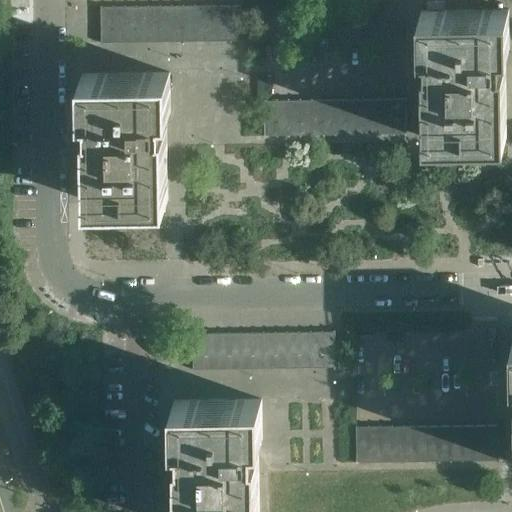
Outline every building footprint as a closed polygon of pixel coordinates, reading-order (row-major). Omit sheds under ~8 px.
[(196,27),(196,5),(184,6),(184,27),(196,27)] [(207,27),(207,5),(196,5),(196,27),(207,27)] [(219,27),(219,5),(207,5),(207,27),(219,27)] [(231,27),(231,5),(219,5),(219,27),(231,27)] [(244,26),(243,5),(231,5),(231,27),(244,26)] [(114,29),(114,6),(101,7),(101,29),(114,29)] [(126,28),(125,6),(114,6),(114,29),(126,28)] [(137,28),(137,6),(125,6),(126,28),(137,28)] [(149,28),(149,6),(137,6),(137,28),(149,28)] [(161,28),(160,6),(149,6),(149,28),(161,28)] [(172,28),(172,6),(160,6),(161,28),(172,28)] [(184,27),(184,6),(172,6),(172,28),(184,27)] [(507,137),(506,64),(497,64),(497,50),(509,49),(509,9),(421,10),(421,49),(428,49),(429,65),(426,65),(427,138),(507,137)] [(244,39),(244,26),(231,27),(231,39),(244,39)] [(184,40),(184,27),(172,28),(173,40),(184,40)] [(196,40),(196,27),(184,27),(184,40),(196,40)] [(208,40),(207,27),(196,27),(196,40),(208,40)] [(219,40),(219,27),(207,27),(208,40),(219,40)] [(231,39),(231,27),(219,27),(219,40),(231,39)] [(126,41),(126,28),(114,29),(114,41),(126,41)] [(138,41),(137,28),(126,28),(126,41),(138,41)] [(149,40),(149,28),(137,28),(138,41),(149,40)] [(161,40),(161,28),(149,28),(149,40),(161,40)] [(173,40),(172,28),(161,28),(161,40),(173,40)] [(114,41),(114,29),(101,29),(102,41),(114,41)] [(168,200),(167,127),(158,127),(158,113),(170,113),(170,72),(82,73),(83,112),(90,112),(90,128),(87,128),(88,201),(168,200)] [(371,121),(370,98),(359,99),(359,121),(371,121)] [(382,120),(382,98),(370,98),(371,121),(382,120)] [(394,112),(394,98),(382,98),(382,120),(394,120),(394,112)] [(407,112),(407,98),(394,98),(394,112),(407,112)] [(312,121),(312,99),(300,100),(300,122),(312,121)] [(324,121),(323,99),(312,99),(312,121),(324,121)] [(335,121),(335,99),(323,99),(324,121),(335,121)] [(347,121),(347,99),(335,99),(335,121),(347,121)] [(359,121),(359,99),(347,99),(347,121),(359,121)] [(277,122),(277,100),(264,100),(264,122),(277,122)] [(289,122),(288,100),(277,100),(277,122),(289,122)] [(300,122),(300,100),(288,100),(289,122),(300,122)] [(382,133),(382,120),(371,121),(371,133),(382,133)] [(394,133),(394,120),(382,120),(382,133),(394,133)] [(407,132),(407,120),(394,120),(394,133),(407,132)] [(312,134),(312,121),(300,122),(301,134),(312,134)] [(324,134),(324,121),(312,121),(312,134),(324,134)] [(336,133),(335,121),(324,121),(324,134),(336,133)] [(347,133),(347,121),(335,121),(336,133),(347,133)] [(359,133),(359,121),(347,121),(347,133),(359,133)] [(371,133),(371,121),(359,121),(359,133),(371,133)] [(277,134),(277,122),(264,122),(265,135),(277,134)] [(289,134),(289,122),(277,122),(277,134),(289,134)] [(301,134),(300,122),(289,122),(289,134),(301,134)] [(336,353),(335,331),(323,332),(323,354),(336,353)] [(264,354),(264,332),(252,333),(253,355),(264,354)] [(276,354),(276,332),(264,332),(264,354),(276,354)] [(288,354),(287,332),(276,332),(276,354),(288,354)] [(299,354),(299,332),(287,332),(288,354),(299,354)] [(311,354),(311,332),(299,332),(299,354),(311,354)] [(323,354),(323,332),(311,332),(311,354),(323,354)] [(206,355),(206,333),(193,333),(193,356),(206,355)] [(218,355),(217,333),(206,333),(206,355),(218,355)] [(229,355),(229,333),(217,333),(218,355),(229,355)] [(241,355),(241,333),(229,333),(229,355),(241,355)] [(253,355),(252,333),(241,333),(241,355),(253,355)] [(336,366),(336,353),(323,354),(323,366),(336,366)] [(265,367),(264,354),(253,355),(253,367),(265,367)] [(276,367),(276,354),(264,354),(265,367),(276,367)] [(288,367),(288,354),(276,354),(276,367),(288,367)] [(300,366),(299,354),(288,354),(288,367),(300,366)] [(311,366),(311,354),(299,354),(300,366),(311,366)] [(323,366),(323,354),(311,354),(311,366),(323,366)] [(206,368),(206,355),(193,356),(193,368),(206,368)] [(218,368),(218,355),(206,355),(206,368),(218,368)] [(230,367),(229,355),(218,355),(218,368),(230,367)] [(241,367),(241,355),(229,355),(230,367),(241,367)] [(253,367),(253,355),(241,355),(241,367),(253,367)] [(259,511),(259,454),(250,454),(250,439),(262,439),(262,399),(174,400),(174,439),(182,439),(182,455),(179,455),(179,511),(259,511)] [(439,448),(439,425),(427,426),(428,448),(439,448)] [(451,447),(451,425),(439,425),(439,448),(451,447)] [(463,447),(462,425),(451,425),(451,447),(463,447)] [(474,447),(474,425),(462,425),(463,447),(474,447)] [(486,447),(486,425),(474,425),(474,447),(486,447)] [(499,447),(499,425),(486,425),(486,447),(499,447)] [(381,448),(381,426),(369,427),(369,449),(381,448)] [(393,448),(392,426),(381,426),(381,448),(393,448)] [(404,448),(404,426),(392,426),(393,448),(404,448)] [(416,448),(416,426),(404,426),(404,448),(416,448)] [(428,448),(427,426),(416,426),(416,448),(428,448)] [(369,449),(369,427),(356,427),(357,449),(369,449)] [(451,460),(451,447),(439,448),(440,460),(451,460)] [(463,460),(463,447),(451,447),(451,460),(463,460)] [(475,459),(474,447),(463,447),(463,460),(475,459)] [(486,459),(486,447),(474,447),(475,459),(486,459)] [(499,459),(499,447),(486,447),(486,459),(499,459)] [(381,461),(381,448),(369,449),(370,461),(381,461)] [(393,461),(393,448),(381,448),(381,461),(393,461)] [(405,461),(404,448),(393,448),(393,461),(405,461)] [(416,460),(416,448),(404,448),(405,461),(416,460)] [(428,460),(428,448),(416,448),(416,460),(428,460)] [(440,460),(439,448),(428,448),(428,460),(440,460)] [(370,461),(369,449),(357,449),(357,461),(370,461)]
